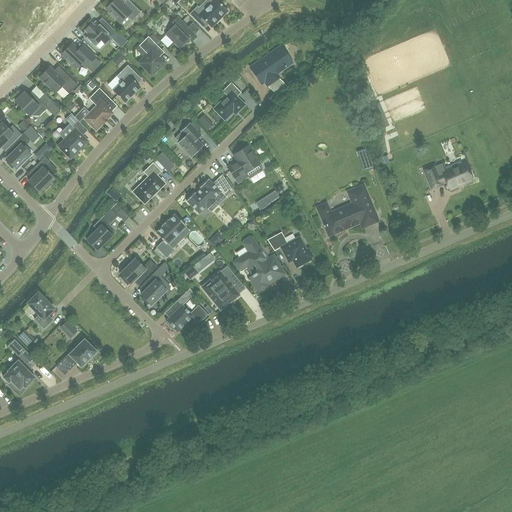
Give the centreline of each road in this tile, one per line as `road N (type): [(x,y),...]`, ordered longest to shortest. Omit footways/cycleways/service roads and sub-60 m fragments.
road 1 (residential): [(0,436),(511,214)]
road 2 (residential): [(47,220),(116,132),(273,2)]
road 3 (residential): [(100,270),(155,326),(158,340),(0,415)]
road 4 (residential): [(262,109),(100,270)]
road 5 (residential): [(0,92),(88,0)]
